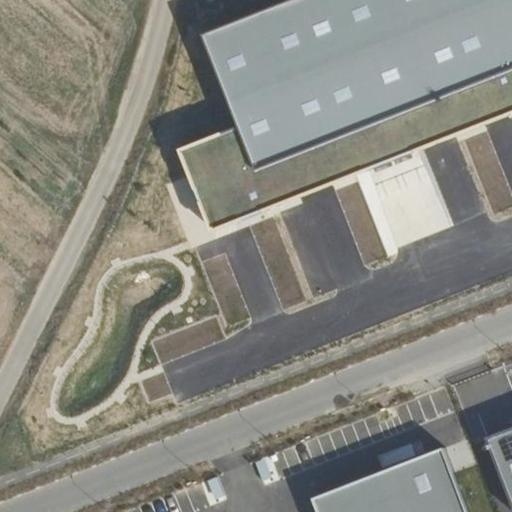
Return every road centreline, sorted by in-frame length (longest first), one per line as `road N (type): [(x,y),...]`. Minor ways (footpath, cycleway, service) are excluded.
road 1 (residential): [(12,511),(511,321)]
road 2 (track): [(0,389),(102,186),(156,48),(166,0)]
